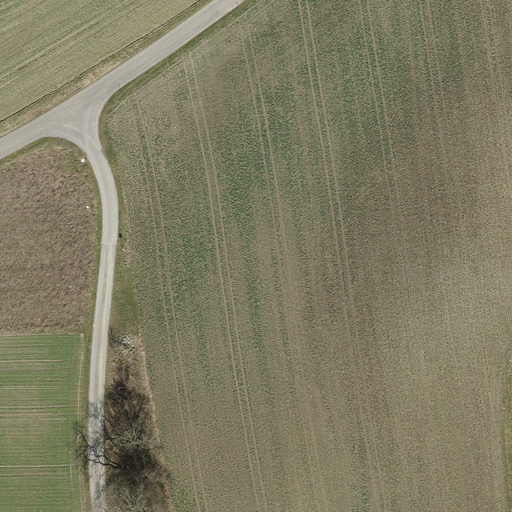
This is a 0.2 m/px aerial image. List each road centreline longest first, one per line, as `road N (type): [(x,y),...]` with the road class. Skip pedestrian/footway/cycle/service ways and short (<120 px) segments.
road 1 (unclassified): [(0,150),(75,116),(229,0)]
road 2 (track): [(98,511),(93,477),(110,289)]
road 3 (track): [(75,116),(113,213),(110,289)]
